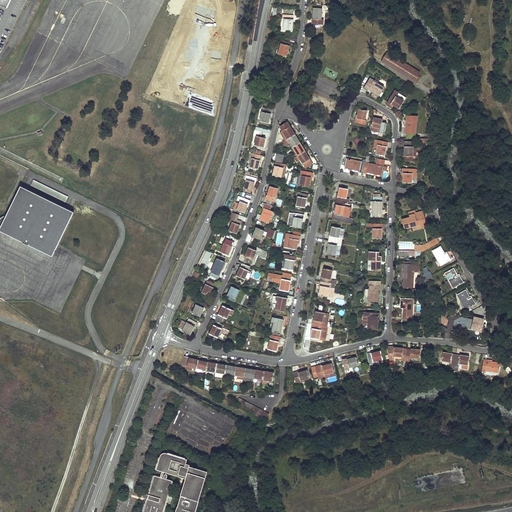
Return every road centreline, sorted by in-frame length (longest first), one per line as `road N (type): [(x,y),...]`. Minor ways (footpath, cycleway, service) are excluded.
road 1 (tertiary): [(264,0),(223,187),(159,335)]
road 2 (residential): [(388,336),(486,350),(495,337),(427,200),(392,188)]
road 3 (residential): [(284,106),(248,222),(194,347)]
road 4 (track): [(511,474),(449,452),(419,456),(293,505),(294,511)]
road 5 (track): [(435,213),(434,81),(397,27)]
road 6 (residential): [(289,361),(326,171)]
road 7 (tertiary): [(159,335),(92,511)]
road 8 (residential): [(327,149),(354,100),(388,113),(395,124),(392,188)]
road 9 (residential): [(392,188),(388,336)]
road 10 (track): [(493,0),(489,19),(511,119)]
